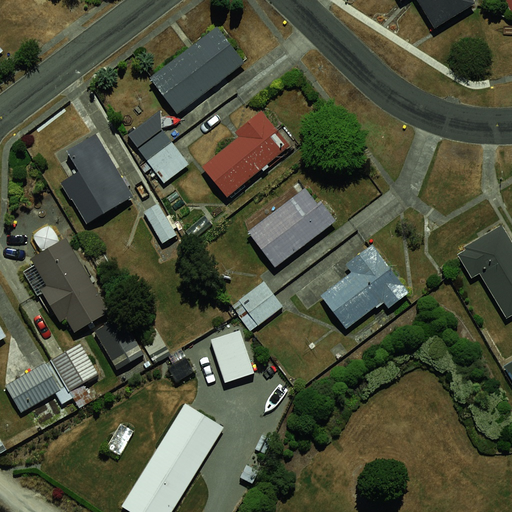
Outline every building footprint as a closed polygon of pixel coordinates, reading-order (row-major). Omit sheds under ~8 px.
[(477,1),(476,0),(416,0),(432,26),(477,1)] [(221,27),(154,77),(184,117),(251,66),(221,27)] [(263,111),(199,163),(235,201),(299,144),(263,111)] [(71,173),(57,175),(87,224),(144,199),(105,126),(59,151),(71,173)] [(174,143),(148,160),(163,183),(189,166),(174,143)] [(315,179),(247,230),(281,271),(346,222),(315,179)] [(160,204),(140,216),(158,247),(180,240),(160,204)] [(511,218),(460,250),(501,318),(511,311),(511,218)] [(118,308),(69,235),(27,258),(76,339),(118,308)] [(378,257),(320,301),(345,333),(402,289),(378,257)] [(267,281),(240,301),(258,326),(284,307),(267,281)] [(0,311),(0,349),(16,340),(0,311)] [(125,319),(94,338),(120,380),(171,349),(159,330),(139,343),(125,319)] [(243,330),(207,337),(221,385),(256,376),(243,330)] [(89,346),(62,358),(77,391),(104,379),(89,346)] [(511,354),(497,365),(511,386),(511,354)] [(67,390),(50,360),(4,385),(21,416),(67,390)] [(187,404),(122,508),(129,511),(178,511),(228,429),(187,404)]
